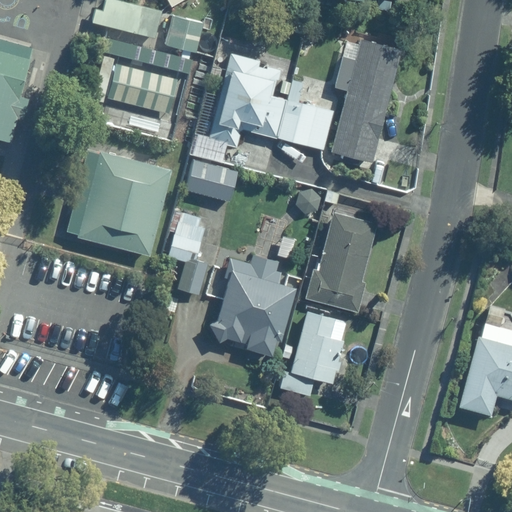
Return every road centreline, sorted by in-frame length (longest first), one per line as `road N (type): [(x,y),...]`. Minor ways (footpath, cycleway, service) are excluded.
road 1 (residential): [(371,511),(448,224),(485,0)]
road 2 (tertiary): [(348,511),(0,418)]
